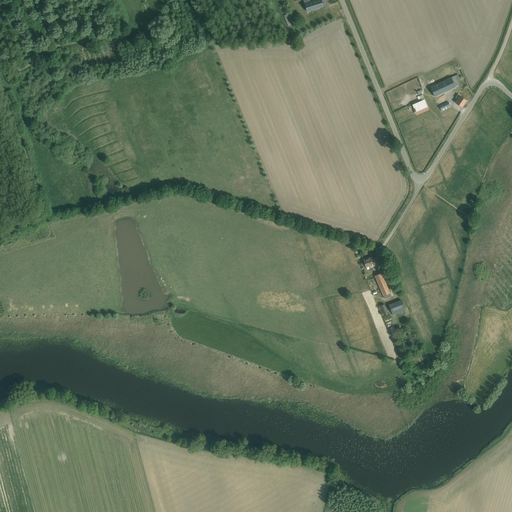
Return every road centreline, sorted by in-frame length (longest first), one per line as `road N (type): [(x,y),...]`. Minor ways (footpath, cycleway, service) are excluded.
road 1 (unclassified): [(419,179),(341,0)]
road 2 (unclassified): [(419,179),(488,82)]
